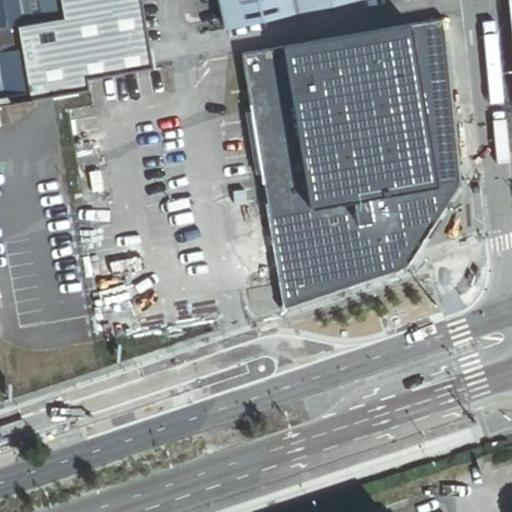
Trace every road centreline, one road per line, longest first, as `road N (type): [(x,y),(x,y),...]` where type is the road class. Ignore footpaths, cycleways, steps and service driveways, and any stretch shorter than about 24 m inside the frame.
road 1 (primary): [(511,298),(0,484)]
road 2 (primary): [(92,511),(511,372)]
road 3 (unclassified): [(475,0),(511,295)]
